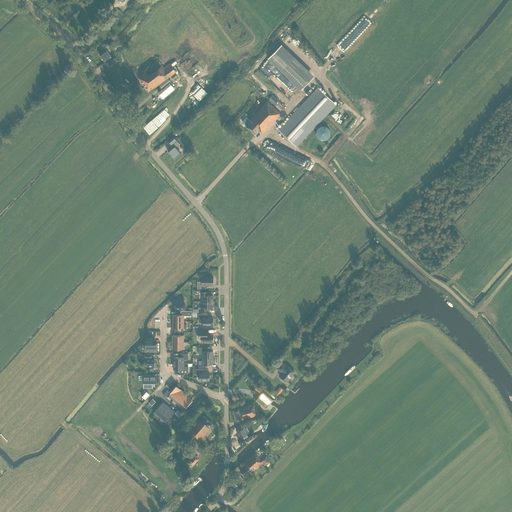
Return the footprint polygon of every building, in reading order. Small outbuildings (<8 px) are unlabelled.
[(312,78),(279,47),(268,58),(300,90),(312,78)] [(106,50),(99,55),(104,62),(109,58),(111,57),(106,50)] [(107,62),(108,62),(110,66),(118,61),(115,57),(107,62)] [(163,68),(158,61),(138,77),(140,80),(140,81),(148,91),(153,88),(154,88),(176,72),(172,66),(177,63),(175,61),(171,65),(170,63),(163,68)] [(170,83),(158,93),(163,99),(175,89),(170,83)] [(273,92),(280,100),(286,94),(278,86),(273,92)] [(296,146),(332,109),(336,104),(318,87),(278,129),(296,146)] [(263,133),(281,114),(267,101),(250,120),(250,121),(246,125),(249,129),(249,130),(251,131),(252,131),(255,134),(260,130),(263,133)] [(246,123),(251,118),(247,115),(242,119),(246,123)] [(329,129),(327,127),(325,126),(323,126),(321,126),(319,127),(317,129),(316,131),(316,133),(316,135),(318,137),(319,139),(321,140),(323,140),(325,140),(327,139),(329,137),(330,135),(330,133),(330,131),(329,129)] [(173,146),(168,151),(174,159),(181,153),(175,147),(179,144),(177,141),(177,140),(174,136),(167,142),(171,146),(172,145),(173,146)] [(213,285),(213,277),(202,277),(202,281),(197,281),(197,289),(205,289),(205,285),(213,285)] [(203,295),(203,301),(213,301),(213,295),(208,295),(208,292),(201,292),(201,295),(203,295)] [(184,298),(172,298),(172,305),(175,305),(175,310),(185,310),(185,305),(184,305),(184,298)] [(213,307),(213,301),(203,301),(203,307),(201,307),(201,310),(208,310),(208,307),(213,307)] [(213,326),(213,318),(207,318),(207,313),(198,313),(198,317),(199,318),(199,322),(200,323),(203,323),(203,326),(208,326),(213,326)] [(183,321),(171,321),(171,328),(179,328),(179,331),(185,331),(185,324),(183,324),(183,321)] [(213,343),(213,335),(207,335),(207,331),(198,331),(198,338),(202,338),(202,343),(213,343)] [(153,339),(147,339),(147,343),(146,343),(146,351),(157,351),(157,343),(153,343),(153,339)] [(202,354),(202,357),(213,357),(213,351),(206,351),(206,347),(199,347),(199,354),(202,354)] [(173,357),(173,363),(184,363),(184,359),(188,359),(188,354),(180,354),(180,357),(173,357)] [(213,364),(213,357),(202,357),(202,361),(199,361),(199,367),(206,367),(206,364),(213,364)] [(292,375),(295,372),(288,366),(287,367),(282,362),(277,368),(283,373),(280,376),(287,382),(290,378),(291,378),(292,376),(292,375)] [(184,367),(184,363),(173,363),(173,369),(180,369),(180,373),(188,373),(188,367),(184,367)] [(203,373),(203,369),(195,369),(195,374),(200,374),(200,381),(210,381),(210,373),(203,373)] [(151,376),(143,376),(143,383),(144,383),(144,389),(149,389),(149,387),(155,387),(155,383),(157,383),(157,378),(151,378),(151,376)] [(168,396),(173,400),(181,391),(176,386),(171,392),(171,393),(168,396)] [(187,395),(181,391),(173,400),(178,405),(187,395)] [(256,400),(266,408),(273,399),(263,391),(256,400)] [(192,400),(187,395),(178,405),(183,409),(186,406),(192,400)] [(168,406),(163,401),(154,412),(159,417),(168,406)] [(242,420),(257,415),(256,411),(254,403),(239,408),(233,410),(236,421),(242,419),(242,420)] [(174,411),(168,406),(159,417),(165,422),(174,411)] [(213,424),(203,416),(200,419),(199,418),(188,431),(195,438),(196,438),(199,441),(209,430),(208,429),(213,424)] [(252,431),(250,432),(245,424),(236,429),(241,438),(238,440),(241,445),(255,436),(252,431)] [(246,465),(240,470),(246,477),(251,473),(251,472),(263,462),(265,465),(270,460),(266,456),(261,460),(255,453),(244,463),(246,465)] [(200,458),(195,455),(193,457),(192,456),(187,461),(188,462),(188,463),(192,467),(200,458)]
